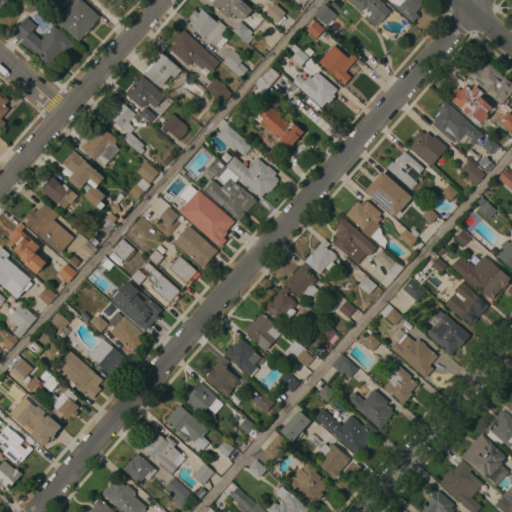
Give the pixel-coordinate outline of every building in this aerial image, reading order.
[(81,0),(100,17),(78,41),(57,22),(75,0),(81,0)] [(240,0),(252,10),(243,19),(239,18),(235,15),(232,19),(229,16),(228,17),(212,3),(214,0),(240,0)] [(367,18),(372,13),(364,6),(359,12),(347,0),(379,0),(391,11),(379,23),(378,23),(375,26),(367,18)] [(422,0),(425,2),(415,12),(419,15),(412,23),(394,6),(389,1),(389,0),(422,0)] [(285,12),(276,23),(266,14),(267,12),(266,11),(272,4),(274,5),(275,3),(285,12)] [(324,4),(336,15),(327,26),(314,15),(324,4)] [(189,23),(193,19),(190,16),(195,10),(198,13),(201,9),(216,21),(217,20),(226,27),(221,34),(227,39),(220,48),(189,23)] [(36,26),(31,31),(41,40),(48,32),(47,32),(53,25),(74,44),(65,54),(62,51),(56,58),(54,57),(47,65),(32,51),(31,53),(26,48),(27,47),(21,42),(24,40),(14,31),(26,17),(36,26)] [(232,30),(240,21),(252,32),(250,34),(253,37),(248,43),(232,30)] [(324,29),(316,38),(306,30),(315,21),(324,29)] [(219,62),(211,72),(204,66),(202,69),(192,60),(188,66),(169,49),(175,43),(173,41),(183,30),(219,62)] [(291,41),(308,56),(301,65),(291,57),(295,52),(287,46),(291,41)] [(333,45),(348,58),(352,53),(357,58),(345,71),(351,77),(344,85),(334,76),(335,76),(318,62),(333,45)] [(233,50),(243,58),(240,62),(247,69),(240,77),(223,62),(233,50)] [(181,70),(174,78),(171,75),(160,87),(145,74),(145,73),(143,72),(147,68),(149,69),(153,64),(150,62),(159,51),(181,70)] [(475,67),(477,69),(479,67),(482,70),(488,63),(494,68),(495,68),(511,83),(511,91),(511,93),(511,97),(505,104),(511,110),(509,113),(501,105),(468,75),(475,67)] [(272,84),(271,83),(266,90),(262,86),(261,87),(258,86),(259,84),(256,81),(260,76),(261,77),(265,71),(266,72),(270,67),(279,75),(272,84)] [(337,89),(333,94),(335,96),(329,103),(327,102),(321,108),(292,82),(299,74),(305,80),(309,75),(311,77),(315,73),(315,74),(317,72),(337,89)] [(165,96),(155,108),(148,102),(143,108),(142,107),(141,108),(126,94),(134,85),(132,84),(136,80),(137,81),(142,75),(165,96)] [(214,77),(228,90),(232,94),(224,102),(220,99),(219,100),(205,88),(214,77)] [(486,101),(481,107),(479,106),(475,111),(471,107),(466,113),(448,97),(455,88),(457,90),(458,89),(459,89),(461,89),(464,85),(470,90),(471,89),(486,101)] [(0,91),(2,93),(2,94),(9,100),(4,105),(8,109),(0,118),(5,123),(0,129),(0,91)] [(108,116),(112,111),(109,109),(114,104),(118,99),(120,102),(121,101),(135,114),(129,121),(131,123),(130,124),(134,128),(130,133),(144,145),(141,148),(144,150),(140,154),(138,152),(123,139),(127,133),(108,116)] [(471,139),(465,134),(459,141),(456,138),(454,140),(453,140),(452,141),(433,126),(434,125),(432,123),(434,121),(433,120),(435,117),(434,115),(438,111),(440,111),(441,110),(438,107),(444,101),(483,135),(479,140),(478,139),(476,141),(477,142),(475,144),(472,144),(470,143),(470,140),(471,139)] [(290,147),(276,135),(274,136),(271,133),(272,131),(260,121),(259,122),(254,118),(266,104),(271,109),(272,108),(279,114),(278,116),(288,124),(291,121),(303,132),(290,147)] [(150,122),(139,113),(145,106),(156,116),(150,122)] [(507,112),(511,116),(511,129),(511,131),(499,121),(507,112)] [(187,127),(186,128),(188,130),(179,140),(185,145),(181,150),(172,142),(176,138),(162,126),(164,125),(162,124),(165,120),(166,121),(173,114),(187,127)] [(252,145),(244,155),(234,147),(234,148),(217,134),(226,124),(252,145)] [(109,160),(103,167),(94,160),(83,150),(80,147),(85,142),(86,143),(87,141),(86,140),(89,137),(90,138),(100,126),(117,140),(114,144),(119,149),(109,160)] [(409,147),(415,139),(414,138),(420,130),(424,134),(426,132),(432,137),(433,136),(447,147),(431,166),(409,147)] [(491,155),(481,146),(488,137),(498,146),(491,155)] [(85,161),(104,178),(96,187),(105,196),(101,201),(105,204),(101,209),(96,206),(84,196),(92,186),(87,182),(90,179),(89,178),(79,189),(67,179),(71,175),(71,176),(73,173),(65,166),(65,165),(62,163),(66,158),(67,158),(73,150),(85,161)] [(386,167),(392,161),(394,163),(404,151),(423,168),(419,173),(420,174),(414,181),(417,183),(411,189),(386,167)] [(203,189),(211,180),(203,173),(207,169),(207,168),(207,167),(204,165),(212,156),(226,168),(227,167),(237,177),(233,182),(236,184),(248,193),(256,200),(247,212),(245,210),(243,212),(245,214),(239,220),(203,189)] [(248,168),(250,165),(251,166),(253,163),(252,162),(255,158),(257,159),(258,158),(267,166),(268,165),(276,173),(274,175),(278,179),(277,180),(278,181),(276,183),(277,183),(270,191),(269,191),(267,193),(266,192),(261,197),(240,178),(228,167),(228,168),(225,165),(234,156),(248,168)] [(459,170),(468,160),(485,175),(476,185),(459,170)] [(158,173),(149,183),(136,171),(145,161),(158,173)] [(486,172),(482,169),(490,161),(494,164),(486,172)] [(411,197),(394,216),(365,191),(382,172),(411,197)] [(510,173),(511,174),(511,191),(502,182),(510,173)] [(77,195),(70,203),(69,202),(64,208),(58,203),(57,203),(41,190),(52,177),(62,185),(64,183),(77,195)] [(128,193),(136,184),(142,178),(150,185),(145,191),(144,191),(137,200),(128,193)] [(458,192),(450,200),(441,192),(449,184),(458,192)] [(222,208),(218,212),(233,225),(233,226),(234,227),(218,246),(197,227),(202,221),(207,225),(213,219),(210,216),(212,213),(203,206),(203,207),(194,199),(197,196),(192,192),(197,186),(222,208)] [(186,220),(173,209),(184,195),(189,199),(186,203),(191,207),(195,210),(186,220)] [(369,238),(362,231),(363,230),(345,214),(357,201),(360,204),(362,201),(363,201),(365,201),(366,202),(367,201),(381,213),(378,216),(381,218),(377,223),(380,225),(369,238)] [(489,219),(477,208),(480,205),(482,207),(486,202),(497,210),(489,219)] [(53,220),(73,237),(60,254),(25,224),(28,220),(25,217),(32,209),(35,211),(38,208),(39,209),(44,203),(58,214),(53,220)] [(178,215),(169,226),(159,216),(168,206),(178,215)] [(438,216),(430,224),(421,215),(429,207),(438,216)] [(108,234),(97,225),(105,216),(106,216),(110,212),(117,218),(113,222),(116,225),(108,234)] [(376,247),(369,255),(367,253),(357,264),(333,243),(337,238),(333,235),(337,231),(339,230),(335,227),(343,218),(376,247)] [(21,223),(25,226),(21,230),(40,246),(35,252),(46,262),(36,274),(25,264),(27,262),(7,245),(12,239),(9,237),(21,223)] [(217,250),(202,268),(173,242),(188,225),(217,250)] [(398,236),(399,236),(398,235),(404,228),(405,229),(405,228),(410,233),(414,229),(419,233),(416,237),(417,239),(410,247),(398,236)] [(455,237),(463,228),(472,237),(464,246),(455,237)] [(305,261),(324,238),(330,243),(326,247),(329,250),(330,249),(335,253),(335,254),(336,255),(336,256),(337,257),(332,262),(339,268),(333,274),(325,267),(320,274),(305,261)] [(511,268),(498,256),(504,248),(501,246),(506,240),(509,242),(511,238),(511,268)] [(112,250),(122,239),(136,250),(126,262),(112,250)] [(98,249),(92,256),(82,247),(88,240),(98,249)] [(148,257),(160,244),(166,250),(162,254),(164,256),(156,265),(148,257)] [(440,255),(435,251),(440,245),(446,250),(440,255)] [(0,283),(0,248),(1,247),(9,254),(6,258),(31,279),(29,281),(32,284),(26,291),(24,290),(17,299),(0,283)] [(382,249),(403,267),(394,278),(386,272),(388,270),(381,263),(380,264),(374,258),(382,249)] [(74,266),(69,261),(74,255),(80,260),(74,266)] [(200,273),(190,284),(187,282),(186,283),(168,268),(179,255),(200,273)] [(451,267),(460,256),(467,263),(468,262),(474,267),(483,256),(500,270),(501,269),(510,278),(508,280),(509,281),(508,281),(509,282),(504,287),(505,288),(494,300),(477,285),(475,287),(451,267)] [(447,265),(440,273),(431,265),(438,257),(447,265)] [(151,287),(154,283),(149,279),(151,276),(141,267),(146,261),(180,291),(176,295),(179,297),(175,301),(173,299),(169,303),(151,287)] [(304,262),(309,266),(306,270),(316,279),(312,284),(318,289),(317,290),(319,291),(311,300),(310,298),(309,300),(302,294),(299,297),(285,284),(304,262)] [(77,273),(67,283),(57,274),(67,263),(77,273)] [(146,276),(138,285),(130,277),(138,269),(146,276)] [(359,285),(367,276),(377,285),(369,294),(359,285)] [(425,291),(417,301),(402,289),(410,278),(425,291)] [(445,305),(455,292),(454,291),(462,281),(473,291),(472,292),(488,305),(478,316),(477,315),(475,318),(477,319),(473,323),(471,322),(469,325),(445,305)] [(142,292),(146,297),(147,296),(162,309),(155,316),(157,317),(148,326),(146,329),(139,323),(138,324),(133,319),(132,320),(124,312),(125,311),(113,300),(130,282),(142,292)] [(264,307),(284,285),(289,289),(285,294),(288,297),(289,296),(294,300),(294,301),(295,302),(296,303),(292,308),(296,311),(288,319),(284,315),(279,320),(264,307)] [(57,295),(48,305),(37,296),(46,286),(57,295)] [(356,308),(348,317),(339,309),(346,300),(356,308)] [(19,338),(13,332),(18,326),(8,318),(20,303),(32,314),(33,313),(37,316),(19,338)] [(402,316),(394,325),(380,313),(388,304),(402,316)] [(458,325),(458,324),(470,335),(459,348),(458,347),(450,355),(427,334),(439,320),(431,314),(436,307),(444,314),(445,314),(458,325)] [(110,332),(116,326),(109,320),(117,311),(123,316),(124,315),(144,333),(139,339),(142,342),(134,350),(131,348),(130,349),(110,332)] [(57,336),(46,326),(58,312),(69,322),(57,336)] [(257,343),(258,342),(244,330),(253,319),(255,321),(255,320),(255,319),(261,312),(274,323),(283,330),(266,350),(257,343)] [(91,324),(92,323),(89,321),(94,316),(96,318),(99,315),(108,324),(101,332),(91,324)] [(318,332),(326,323),(336,332),(328,341),(318,332)] [(0,325),(8,333),(9,333),(18,340),(8,351),(5,348),(5,347),(1,343),(2,342),(1,341),(4,338),(0,334),(0,325)] [(370,333),(380,342),(373,351),(363,342),(370,333)] [(391,347),(397,340),(397,341),(404,333),(415,342),(418,339),(421,342),(422,341),(425,344),(424,345),(437,356),(429,365),(433,369),(425,377),(391,347)] [(103,338),(109,344),(110,343),(125,357),(119,364),(121,365),(112,376),(103,368),(94,361),(95,360),(89,355),(103,338)] [(242,338),(255,350),(254,351),(260,357),(254,364),(258,368),(251,377),(224,353),(231,346),(232,345),(233,345),(234,345),(235,345),(242,338)] [(34,341),(43,349),(36,357),(27,349),(34,341)] [(287,349),(294,341),(313,358),(306,367),(287,349)] [(103,379),(97,385),(101,389),(92,399),(83,391),(82,392),(76,386),(59,370),(65,363),(62,360),(70,350),(103,379)] [(331,365),(341,353),(358,367),(349,378),(345,375),(346,373),(344,371),(342,374),(331,365)] [(33,368),(21,381),(10,371),(11,369),(7,366),(17,354),(33,368)] [(223,356),(229,361),(226,365),(227,366),(226,368),(238,378),(234,383),(236,384),(231,389),(232,390),(227,396),(219,390),(220,390),(205,377),(223,356)] [(411,376),(409,378),(412,380),(412,379),(417,383),(410,392),(412,393),(403,404),(399,400),(385,387),(390,381),(383,376),(390,368),(392,369),(394,367),(393,366),(395,364),(396,365),(397,364),(411,376)] [(51,392),(43,385),(46,381),(40,377),(45,370),(51,375),(50,376),(58,382),(51,392)] [(278,380),(287,370),(300,382),(291,392),(278,380)] [(26,385),(32,378),(40,385),(33,392),(26,385)] [(216,397),(200,415),(186,403),(189,399),(186,397),(200,382),(216,397)] [(318,393),(326,384),(336,393),(328,402),(318,393)] [(47,400),(53,393),(58,397),(62,392),(63,393),(67,388),(78,397),(74,402),(79,406),(75,410),(78,412),(73,418),(71,415),(68,419),(47,400)] [(346,400),(348,398),(348,397),(351,393),(352,393),(354,391),(364,400),(369,394),(368,394),(372,390),(373,391),(374,389),(388,401),(386,404),(392,409),(391,410),(394,412),(388,418),(389,419),(380,429),(346,400)] [(4,411),(0,407),(0,395),(2,393),(12,402),(4,411)] [(265,412),(256,405),(265,394),(274,402),(265,412)] [(30,435),(38,426),(30,418),(23,425),(9,412),(23,396),(36,407),(38,405),(62,426),(55,433),(58,436),(52,442),(50,440),(43,447),(30,435)] [(188,437),(185,441),(177,434),(179,432),(165,420),(179,405),(194,417),(208,429),(202,436),(209,442),(202,450),(200,448),(197,452),(189,445),(193,441),(188,437)] [(315,417),(323,408),(342,425),(351,416),(362,426),(367,421),(378,431),(366,445),(363,448),(363,449),(358,455),(315,417)] [(511,417),(511,442),(508,446),(490,431),(498,422),(496,421),(498,418),(497,416),(502,409),(511,417)] [(299,410),(311,420),(293,441),(280,431),(299,410)] [(239,425),(245,417),(254,425),(248,433),(239,425)] [(3,453),(6,449),(1,445),(3,444),(0,441),(0,434),(3,431),(2,431),(6,426),(13,431),(23,440),(19,444),(25,449),(28,445),(32,449),(21,462),(18,459),(15,463),(3,453)] [(279,433),(288,442),(272,460),(267,456),(268,455),(263,451),(279,433)] [(461,456),(480,433),(507,456),(502,462),(503,463),(501,465),(508,471),(495,486),(461,456)] [(143,447),(151,437),(154,439),(158,434),(164,438),(167,436),(172,440),(176,443),(173,447),(180,453),(173,462),(178,466),(172,473),(143,447)] [(226,457),(217,449),(225,440),(234,448),(226,457)] [(347,456),(351,459),(339,471),(340,472),(334,479),(316,463),(324,453),(319,449),(324,443),(328,446),(330,443),(332,445),(333,444),(347,456)] [(156,470),(148,480),(144,477),(139,483),(123,469),(137,453),(156,470)] [(471,511),(440,484),(445,478),(443,476),(451,467),(453,468),(462,459),(472,468),(469,471),(483,484),(471,497),(473,498),(479,503),(479,504),(481,506),(475,511),(471,511)] [(15,469),(16,468),(22,474),(8,490),(5,487),(2,490),(0,488),(0,464),(4,460),(15,469)] [(248,469),(256,460),(266,469),(258,477),(248,469)] [(317,470),(315,471),(321,476),(320,478),(327,484),(321,491),(323,494),(313,505),(284,480),(291,472),(294,475),(300,468),(301,469),(307,462),(317,470)] [(202,485),(192,476),(204,463),(214,472),(202,485)] [(194,495),(182,508),(172,499),(175,496),(165,487),(174,477),(194,495)] [(104,493),(103,491),(106,488),(108,488),(111,484),(111,483),(114,479),(115,479),(116,478),(125,486),(127,485),(135,491),(132,494),(146,506),(140,511),(124,511),(122,510),(103,494),(104,493)] [(511,502),(503,495),(511,484),(511,502)] [(269,511),(267,510),(274,502),(276,504),(277,503),(279,505),(280,503),(283,502),(284,501),(281,499),(281,498),(276,493),(281,486),(287,491),(288,490),(309,508),(305,511),(269,511)] [(200,498),(195,494),(201,487),(206,491),(200,498)] [(264,511),(248,511),(247,511),(246,511),(242,511),(235,505),(238,502),(230,495),(237,487),(264,511)] [(421,511),(429,502),(427,501),(430,498),(429,496),(434,490),(437,492),(438,490),(453,504),(451,507),(454,510),(452,511),(421,511)] [(511,503),(511,511),(508,511),(507,511),(506,511),(502,511),(494,505),(503,495),(511,503)] [(88,511),(94,506),(93,505),(100,497),(115,511),(88,511)]
